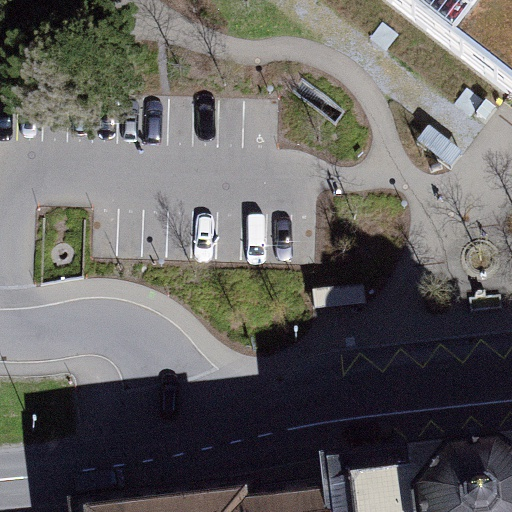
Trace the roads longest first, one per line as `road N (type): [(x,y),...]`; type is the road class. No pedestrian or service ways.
road 1 (tertiary): [(511,392),(298,422),(186,453)]
road 2 (residential): [(0,335),(141,335),(162,356),(177,391),(186,453)]
road 3 (tertiary): [(186,453),(74,478),(0,483)]
